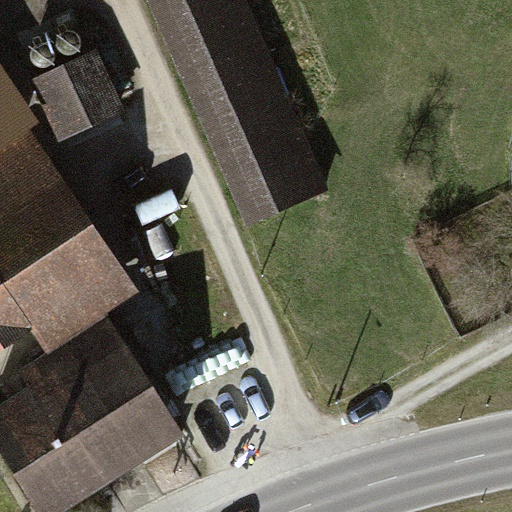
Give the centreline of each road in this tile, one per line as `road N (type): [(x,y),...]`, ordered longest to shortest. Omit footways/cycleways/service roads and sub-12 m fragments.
road 1 (track): [(333,497),(125,0)]
road 2 (unknown): [(309,439),(511,327)]
road 3 (secondary): [(511,451),(296,511)]
